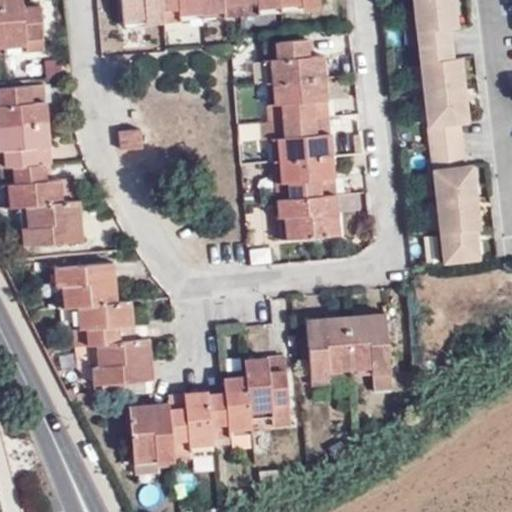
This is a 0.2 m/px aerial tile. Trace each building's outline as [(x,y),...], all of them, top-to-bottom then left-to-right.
[(0,0),(0,54),(43,51),(41,36),(24,36),(21,6),(20,0),(0,0)] [(162,10),(163,22),(258,15),(257,6),(300,3),(300,0),(120,0),(122,25),(145,24),(145,12),(162,10)] [(258,15),(319,10),(318,0),(300,0),(300,3),(257,6),(258,15)] [(416,0),(446,268),(482,264),(478,235),(483,234),(476,169),(467,170),(463,130),(472,129),(464,63),(456,64),(453,33),(460,33),(456,0),(416,0)] [(41,36),(38,5),(21,6),(24,36),(41,36)] [(145,24),(163,22),(162,10),(145,12),(145,24)] [(276,218),(283,218),(285,239),(339,234),(335,195),(321,195),(320,179),(334,178),(330,133),(315,134),(313,101),(327,99),(322,54),(308,55),(306,40),(262,43),(267,104),(280,104),(281,121),(268,122),(273,183),(289,183),(289,198),(274,198),(276,218)] [(43,100),(42,85),(27,86),(27,102),(43,100)] [(18,206),(22,246),(60,242),(59,229),(79,228),(73,179),(46,181),(44,164),(33,164),(31,148),(47,147),(43,100),(27,102),(27,86),(0,88),(0,167),(11,167),(13,183),(1,184),(2,207),(18,206)] [(330,133),(327,99),(313,101),(315,134),(330,133)] [(267,104),(268,122),(281,121),(280,104),(267,104)] [(138,130),(119,132),(120,150),(139,148),(138,130)] [(44,164),(50,163),(47,147),(31,148),(33,164),(44,164)] [(0,167),(0,177),(1,184),(13,183),(11,167),(0,167)] [(335,195),(334,178),(320,179),(321,195),(335,195)] [(273,183),(274,198),(289,198),(289,183),(273,183)] [(276,218),(278,239),(285,239),(283,218),(276,218)] [(60,242),(81,241),(79,228),(59,229),(60,242)] [(130,381),(128,365),(148,363),(146,339),(132,340),(129,301),(115,302),(112,264),(60,267),(60,286),(55,286),(57,307),(70,307),(73,346),(89,345),(93,385),(130,381)] [(386,334),(385,312),(369,313),(370,335),(386,334)] [(325,339),(307,340),(311,373),(329,371),(329,378),(372,375),(372,368),(389,366),(386,334),(370,335),(369,313),(323,317),(325,339)] [(323,317),(306,319),(307,340),(325,339),(323,317)] [(284,369),(283,357),(266,359),(267,371),(284,369)] [(170,412),(168,402),(151,403),(128,405),(134,466),(174,463),(173,454),(211,451),(211,445),(251,442),(250,428),(290,423),(284,369),(267,371),(266,359),(245,360),(247,376),(223,379),(224,386),(224,394),(206,396),(206,391),(183,393),(184,411),(170,412)] [(130,381),(150,379),(148,363),(128,365),(130,381)] [(372,375),(389,373),(389,366),(372,368),(372,375)] [(311,373),(310,379),(329,378),(329,371),(311,373)] [(224,386),(206,388),(206,391),(206,396),(224,394),(224,386)] [(104,391),(83,393),(84,404),(105,403),(104,391)] [(183,393),(168,393),(168,402),(170,412),(184,411),(183,393)] [(341,440),(328,448),(331,456),(345,449),(341,440)] [(175,468),(174,463),(134,466),(135,475),(160,473),(160,470),(175,468)]
